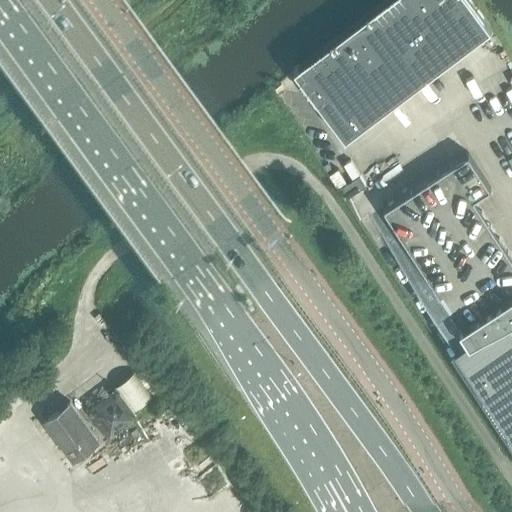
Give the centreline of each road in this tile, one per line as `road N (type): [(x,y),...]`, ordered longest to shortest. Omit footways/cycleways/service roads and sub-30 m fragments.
road 1 (primary): [(423,511),(385,447),(54,0)]
road 2 (primary): [(0,21),(191,272),(354,511)]
road 3 (unclassified): [(462,511),(395,403),(262,223)]
road 4 (residential): [(262,223),(96,0)]
